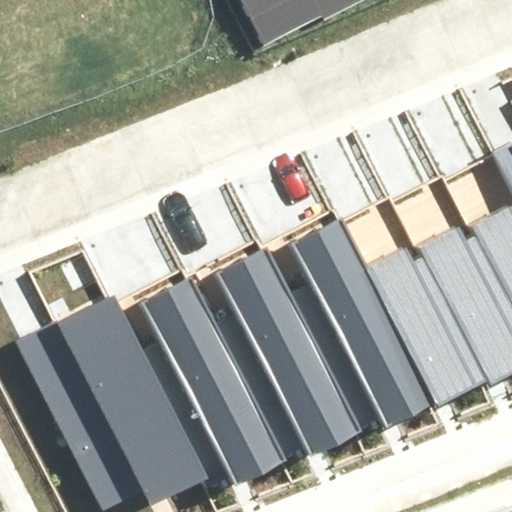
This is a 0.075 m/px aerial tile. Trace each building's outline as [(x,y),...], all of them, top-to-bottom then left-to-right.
[(220,0),(253,60),(365,0),(220,0)] [(511,204),(474,223),(480,235),(511,298),(511,204)] [(462,224),(418,246),(424,258),(487,382),(489,386),(511,374),(511,298),(480,235),(469,240),(462,224)] [(308,291),(289,300),(353,426),(378,413),(389,433),(433,409),(362,270),(340,228),(289,253),(308,291)] [(406,248),(362,270),(433,409),(487,382),(424,258),(414,263),(406,248)] [(231,313),(214,321),(278,447),(301,436),(312,456),(357,433),(353,426),(289,300),(264,249),(212,275),(231,313)] [(159,339),(141,348),(205,474),(229,462),(239,482),(284,459),(278,447),(214,321),(191,275),(140,301),(159,339)] [(19,340),(101,508),(144,487),(151,502),(205,474),(141,348),(116,294),(19,340)]
